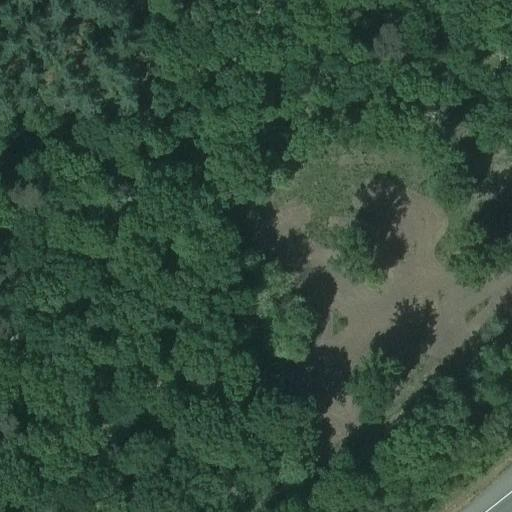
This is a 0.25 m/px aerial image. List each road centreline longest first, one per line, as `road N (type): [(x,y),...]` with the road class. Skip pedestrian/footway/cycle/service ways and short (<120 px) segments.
road 1 (track): [(254,511),(270,495),(273,466),(231,231),(160,120),(108,0)]
road 2 (track): [(0,102),(511,155)]
road 3 (track): [(0,341),(213,371),(255,365)]
road 4 (track): [(504,154),(500,0)]
